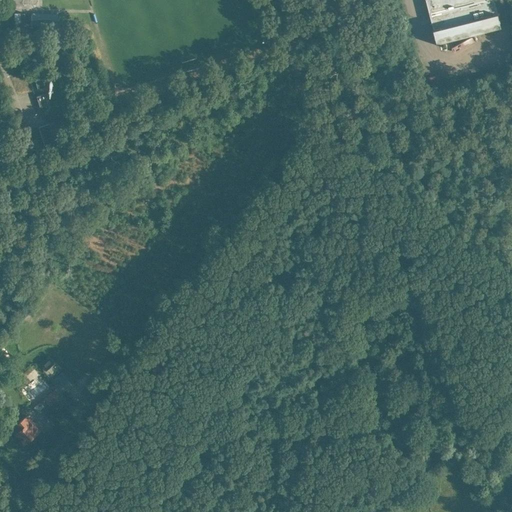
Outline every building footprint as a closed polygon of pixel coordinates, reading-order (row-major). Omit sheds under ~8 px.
[(425,0),(436,42),(501,26),(494,0),(425,0)] [(15,13),(15,23),(14,35),(24,35),(24,25),(25,13),(15,13)] [(58,15),(32,14),(31,25),(57,26),(58,15)] [(42,76),(35,78),(38,89),(45,87),(42,76)] [(37,96),(40,107),(48,104),(44,94),(37,96)] [(39,127),(45,146),(62,140),(56,122),(39,127)] [(55,389),(33,406),(39,414),(60,396),(55,389)] [(53,409),(46,413),(50,420),(57,416),(53,409)] [(25,418),(40,431),(42,429),(37,423),(41,419),(32,410),(25,418)] [(25,418),(15,426),(19,431),(16,433),(25,444),(37,433),(25,418)]
